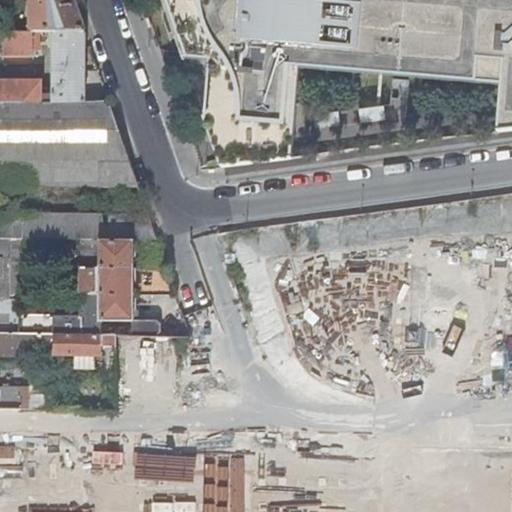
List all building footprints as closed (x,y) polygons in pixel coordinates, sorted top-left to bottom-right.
[(32,0),(33,32),(34,32),(40,32),(53,32),(85,32),(73,0),(32,0)] [(511,5),(436,0),(175,0),(190,55),(217,57),(212,117),(222,138),(292,129),(297,63),(508,81),(508,85),(511,85),(511,5)] [(3,32),(3,54),(34,54),(34,49),(34,32),(33,32),(3,32)] [(86,102),(85,32),(53,32),(54,102),(86,102)] [(0,78),(0,102),(42,102),(41,95),(41,89),(41,79),(0,78)] [(109,101),(86,102),(54,102),(42,102),(0,102),(0,160),(2,161),(130,162),(109,101)] [(225,159),(289,151),(295,150),(292,129),(222,138),(225,159)] [(223,168),(295,159),(289,151),(225,159),(220,160),(223,168)] [(139,188),(130,162),(2,161),(2,185),(2,186),(139,188)] [(157,240),(149,216),(1,213),(1,239),(12,239),(27,239),(82,239),(99,240),(134,240),(157,240)] [(0,297),(11,298),(11,266),(12,239),(1,239),(0,238),(0,297)] [(12,239),(11,266),(26,266),(27,239),(12,239)] [(81,268),(99,269),(99,240),(82,239),(81,268)] [(134,243),(134,240),(99,240),(99,269),(134,269),(134,258),(136,258),(136,243),(134,243)] [(288,251),(246,263),(269,342),(311,329),(288,251)] [(81,294),(99,295),(99,269),(81,268),(81,294)] [(99,269),(99,295),(134,296),(134,284),(136,284),(136,269),(134,269),(99,269)] [(318,332),(451,325),(449,278),(354,284),(356,308),(317,311),(318,332)] [(81,294),(82,318),(98,318),(99,295),(81,294)] [(103,335),(137,336),(156,336),(160,334),(160,324),(157,320),(134,320),(134,311),(136,311),(136,296),(134,296),(99,295),(98,318),(82,318),(21,318),(21,334),(103,335)] [(103,355),(103,335),(21,334),(0,333),(0,352),(54,354),(75,355),(82,355),(103,355)] [(0,407),(19,408),(20,393),(0,392),(0,407)]
